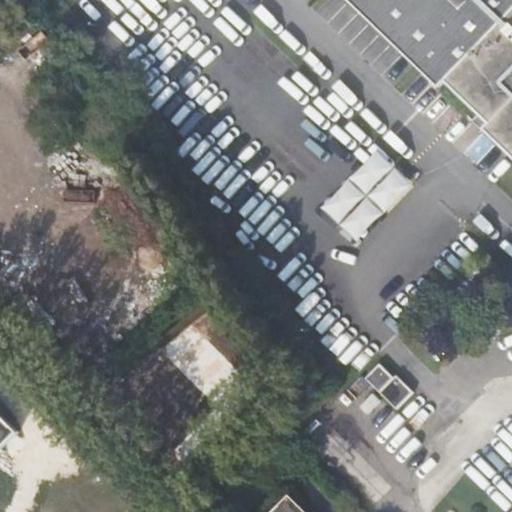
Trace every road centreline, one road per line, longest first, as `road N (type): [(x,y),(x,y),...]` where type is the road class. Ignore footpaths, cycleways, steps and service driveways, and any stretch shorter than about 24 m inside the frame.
road 1 (unknown): [(141,0),(249,118),(334,239),(361,260),(384,265),(471,199)]
road 2 (unknown): [(471,199),(271,0)]
